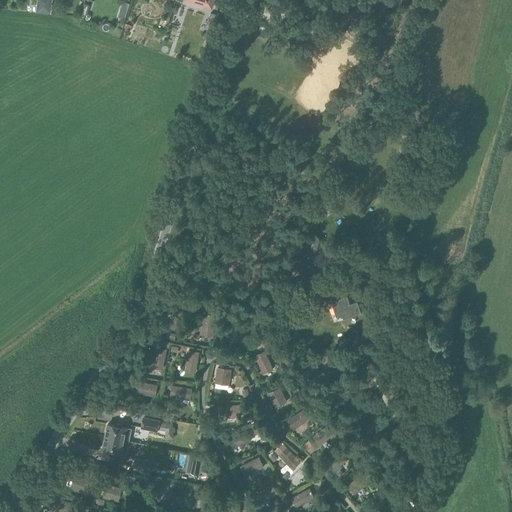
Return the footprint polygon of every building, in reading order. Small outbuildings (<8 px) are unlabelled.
[(50,0),(36,0),(36,12),(50,13),(50,0)] [(122,1),(117,17),(124,19),(129,3),(122,1)] [(315,218),(331,203),(326,197),(310,212),(315,218)] [(320,253),(325,237),(324,237),(325,234),(318,232),(317,235),(316,234),(312,251),(320,253)] [(357,301),(350,304),(347,296),(331,301),(336,315),(343,317),(343,319),(361,313),(357,301)] [(180,330),(185,310),(175,308),(170,327),(180,330)] [(204,313),(202,333),(212,335),(215,314),(204,313)] [(245,343),(251,323),(240,319),(233,339),(245,343)] [(163,369),(167,349),(156,346),(151,367),(163,369)] [(196,372),(199,352),(188,350),(184,370),(196,372)] [(263,374),(274,369),(265,350),(254,355),(263,374)] [(230,385),(232,370),(218,368),(216,383),(230,385)] [(135,392),(155,396),(158,385),(137,381),(135,392)] [(189,401),(191,391),(172,386),(169,396),(189,401)] [(267,393),(274,408),(287,401),(280,387),(267,393)] [(220,418),(241,415),(240,404),(219,407),(220,418)] [(308,407),(288,421),(295,430),(315,416),(308,407)] [(141,427),(158,431),(158,429),(165,431),(166,434),(173,433),(172,424),(160,421),(160,420),(143,416),(141,427)] [(105,436),(129,441),(131,429),(122,427),(122,425),(116,423),(116,425),(108,424),(105,436)] [(324,427),(308,440),(315,449),(331,436),(324,427)] [(232,449),(252,441),(248,431),(228,438),(232,449)] [(126,453),(128,445),(135,447),(136,442),(129,441),(105,436),(103,448),(111,450),(110,452),(116,453),(117,451),(126,453)] [(301,462),(287,447),(279,455),(293,470),(301,462)] [(335,471),(351,458),(344,450),(328,462),(335,471)] [(184,469),(187,455),(178,454),(176,467),(184,469)] [(245,476),(265,467),(260,457),(241,467),(245,476)] [(135,458),(133,468),(149,471),(151,462),(135,458)] [(355,494),(372,481),(364,472),(348,485),(355,494)] [(69,489),(85,494),(90,480),(74,475),(69,489)] [(105,484),(101,497),(117,502),(121,488),(105,484)] [(273,485),(255,496),(261,505),(278,494),(273,485)] [(312,491),(294,500),(299,509),(316,500),(312,491)] [(68,511),(71,502),(56,498),(51,511),(68,511)] [(375,511),(393,511),(383,501),(373,510),(375,511)]
